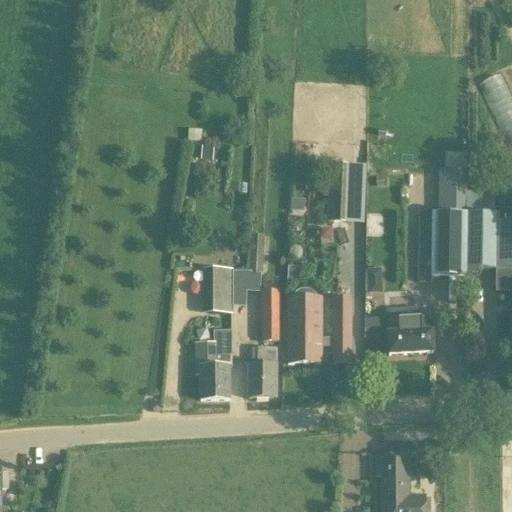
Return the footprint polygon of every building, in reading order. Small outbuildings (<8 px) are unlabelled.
[(354,169),(329,167),(328,178),(328,212),(353,213),(354,169)] [(465,279),(466,271),(465,193),(466,175),(444,174),(443,215),(418,215),(417,284),(430,284),(430,279),(465,279)] [(465,193),(466,271),(495,272),(495,293),(510,293),(510,343),(511,342),(511,211),(494,212),(494,194),(465,193)] [(264,237),(250,236),(248,276),(262,277),(264,237)] [(203,271),(203,316),(232,316),(231,271),(203,271)] [(260,293),(260,344),(278,344),(278,293),(278,283),(262,283),(262,293),(260,293)] [(341,283),(328,283),(328,294),(341,294),(341,283)] [(315,297),(314,296),(313,296),(313,295),(312,295),(311,294),(310,294),(310,293),(309,293),(308,293),(307,293),(306,292),(305,292),(304,292),(303,292),(302,293),(301,293),(300,293),(299,293),(298,294),(297,294),(296,295),(295,296),(294,297),(293,298),(293,299),(292,299),(292,300),(291,301),(287,301),(287,325),(287,367),(321,367),(321,350),(332,350),(332,341),(321,341),(320,325),(320,301),(317,301),(317,300),(316,300),(316,299),(316,298),(315,298),(315,297)] [(351,367),(351,300),(332,300),(332,316),(332,341),(332,350),(332,367),(351,367)] [(430,320),(418,321),(418,312),(389,313),(389,322),(387,323),(389,357),(432,355),(430,320)] [(194,347),(194,379),(200,379),(200,403),(228,403),(228,369),(218,369),(218,346),(194,347)] [(276,351),(260,351),(260,367),(247,367),(247,401),(275,401),(275,367),(276,367),(276,351)] [(408,498),(408,459),(374,459),(374,478),(380,478),(379,511),(423,511),(424,498),(408,498)]
